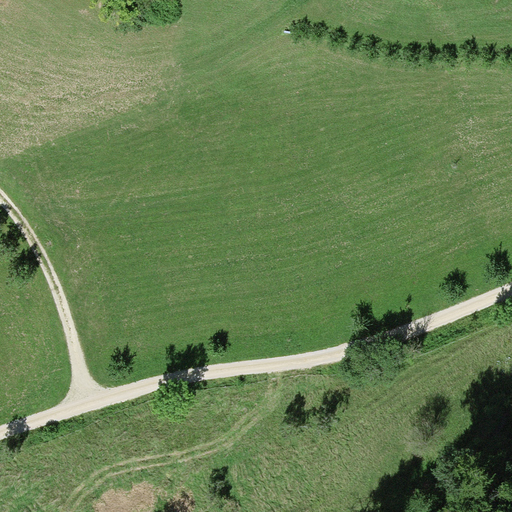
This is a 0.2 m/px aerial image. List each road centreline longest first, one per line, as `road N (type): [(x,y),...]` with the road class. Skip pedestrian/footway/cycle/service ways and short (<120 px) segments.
road 1 (track): [(511,291),(335,357),(194,376),(0,435)]
road 2 (track): [(0,199),(50,280),(89,406)]
